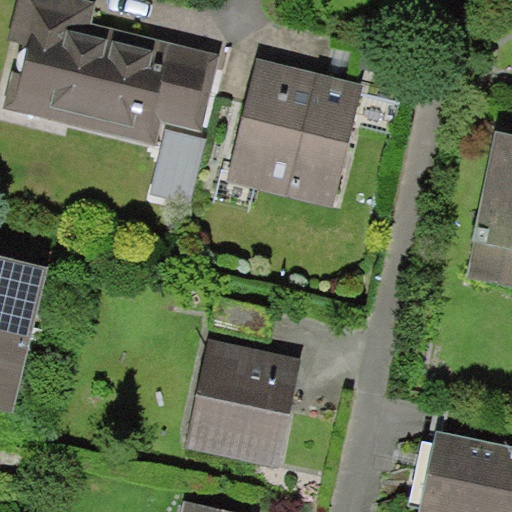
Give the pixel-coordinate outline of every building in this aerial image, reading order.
[(94,5),(75,0),(14,0),(6,32),(24,37),(5,111),(153,150),(159,127),(191,135),(211,60),(88,28),(94,5)] [(365,89),(254,61),(222,187),(333,215),(365,89)] [(511,141),(489,136),(464,247),(472,249),(465,282),(511,292),(511,141)] [(0,415),(5,417),(37,279),(0,269),(0,415)] [(217,302),(185,452),(276,471),(302,350),(271,343),(277,315),(217,302)] [(511,511),(511,450),(429,431),(410,511),(511,511)] [(248,511),(183,499),(179,511),(248,511)]
